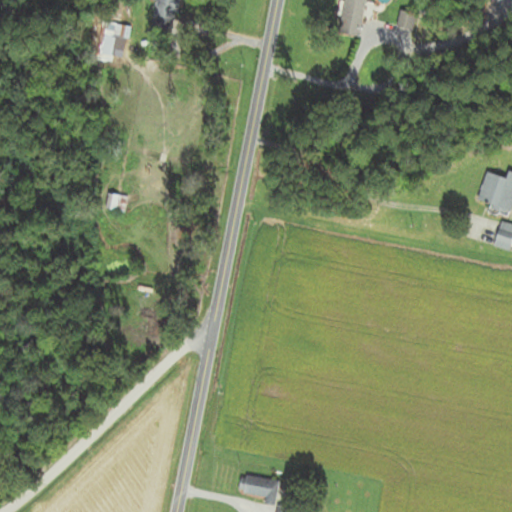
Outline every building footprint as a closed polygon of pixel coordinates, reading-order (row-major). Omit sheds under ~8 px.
[(178,0),(155,0),(150,33),(172,37),(178,0)] [(342,0),(341,36),(362,37),(362,20),(372,21),(373,2),(368,1),(367,0),(342,0)] [(98,56),(114,56),(114,35),(98,35),(98,56)] [(486,172),(477,201),(491,206),(489,211),(508,218),(511,205),(511,173),(506,171),(504,178),(486,172)] [(104,211),(125,213),(126,197),(106,194),(104,211)] [(511,225),(503,222),(493,245),(509,252),(511,245),(511,225)] [(266,505),(277,489),(249,471),(239,487),(266,505)]
